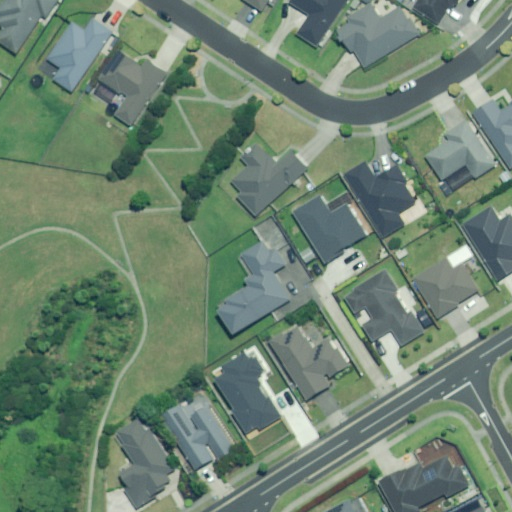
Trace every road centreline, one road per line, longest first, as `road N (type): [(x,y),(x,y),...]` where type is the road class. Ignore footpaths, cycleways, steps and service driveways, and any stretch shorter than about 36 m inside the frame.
road 1 (residential): [(159,0),(319,101),(357,112),(399,100),(464,63),(511,20)]
road 2 (tertiary): [(239,507),(460,367)]
